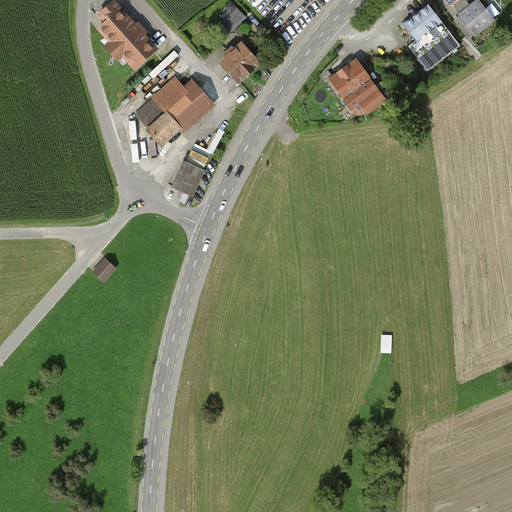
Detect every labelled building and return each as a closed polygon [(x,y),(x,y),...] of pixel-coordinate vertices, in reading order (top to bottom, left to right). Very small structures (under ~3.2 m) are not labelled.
[(133,72),(159,49),(141,29),(124,11),(115,0),(90,23),(133,72)] [(496,23),(478,1),(457,17),(475,39),(496,23)] [(461,44),(429,2),(403,22),(418,41),(411,46),(429,69),(461,44)] [(231,32),(243,17),(233,9),(222,24),(231,32)] [(222,63),(240,82),(260,62),(242,43),(222,63)] [(152,68),(163,79),(176,66),(166,55),(152,68)] [(356,60),(329,80),(359,121),(387,101),(356,60)] [(184,129),(212,103),(194,83),(186,90),(176,79),(136,115),(162,144),(181,127),(184,129)] [(206,162),(211,151),(194,143),(189,154),(206,162)] [(193,200),(204,173),(183,164),(172,192),(193,200)] [(118,271),(107,260),(105,261),(94,273),(105,284),(118,271)] [(395,337),(384,337),(384,354),(395,354),(395,337)]
